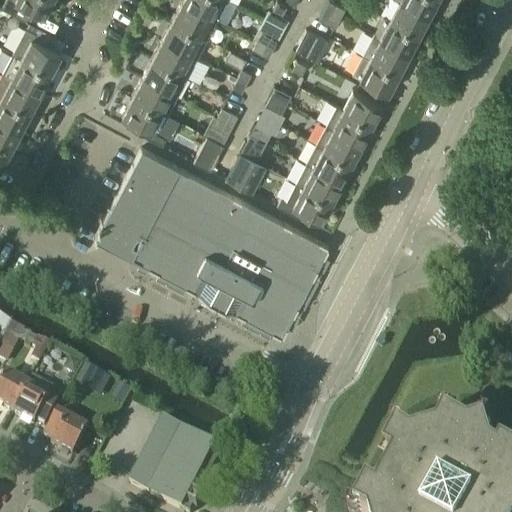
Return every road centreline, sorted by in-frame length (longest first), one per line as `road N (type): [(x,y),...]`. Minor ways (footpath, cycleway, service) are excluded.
road 1 (tertiary): [(309,386),(3,227)]
road 2 (residential): [(3,227),(99,70),(91,33),(108,0)]
road 3 (tertiary): [(309,386),(413,192)]
road 4 (tertiary): [(413,192),(511,1)]
road 5 (tertiary): [(249,511),(309,386)]
road 6 (residential): [(511,280),(413,192)]
